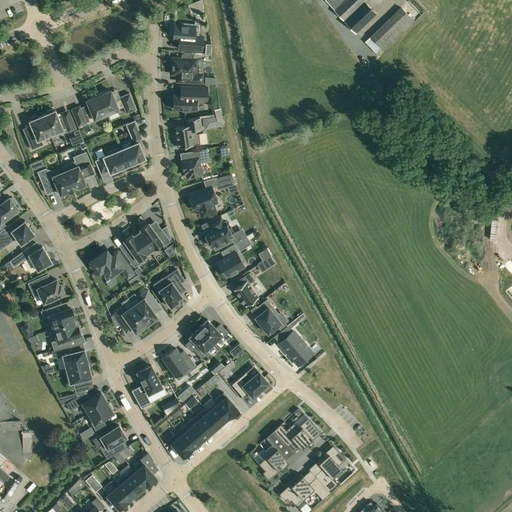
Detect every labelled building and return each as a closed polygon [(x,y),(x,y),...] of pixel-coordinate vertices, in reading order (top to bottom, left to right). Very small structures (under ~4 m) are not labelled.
[(358,11),(346,0),(343,0),(334,9),(356,33),(376,14),(366,3),(358,11)] [(346,0),(358,11),(366,3),(363,1),(364,0),(346,0)] [(414,21),(400,7),(365,41),(379,56),(414,21)] [(174,24),(172,40),(178,40),(178,48),(202,50),(203,36),(194,35),(195,25),(188,25),(188,23),(181,22),(180,24),(174,24)] [(181,58),(172,58),(172,59),(170,60),(170,64),(171,65),(171,73),(177,74),(177,81),(201,82),(202,76),(199,74),(194,74),(195,59),(191,59),(191,52),(195,52),(185,51),(181,55),(181,58)] [(206,102),(207,86),(181,86),(180,95),(173,94),(173,96),(172,98),(171,102),(173,104),(173,109),(195,109),(196,101),(206,102)] [(100,92),(97,93),(106,114),(118,109),(123,106),(126,113),(136,109),(129,93),(119,97),(120,99),(115,101),(110,90),(107,90),(104,91),(100,92)] [(106,114),(97,93),(94,95),(92,96),(89,98),(86,100),(91,111),(86,113),(89,121),(94,119),(106,114)] [(86,122),(79,106),(71,109),(78,126),(86,122)] [(47,113),(42,115),(50,135),(52,134),(53,136),(61,133),(60,130),(66,128),(68,131),(75,128),(71,117),(63,120),(61,114),(57,116),(55,110),(53,111),(52,108),(46,111),(47,113)] [(50,135),(42,115),(37,117),(36,115),(30,117),(31,120),(29,121),(34,132),(26,136),(31,149),(43,144),(41,138),(50,135)] [(215,125),(223,123),(221,115),(213,116),(215,125)] [(177,147),(197,144),(199,143),(198,134),(195,134),(195,130),(201,129),(200,117),(186,119),(187,125),(175,127),(177,147)] [(134,143),(121,149),(127,165),(130,164),(131,166),(137,163),(136,161),(145,158),(141,148),(143,147),(139,139),(141,138),(137,126),(129,130),(134,143)] [(127,165),(121,149),(117,150),(116,148),(108,152),(109,154),(103,156),(104,157),(96,161),(101,173),(109,169),(110,172),(112,171),(113,173),(119,171),(119,168),(127,165)] [(209,161),(207,148),(189,151),(191,158),(180,159),(183,174),(186,174),(187,177),(202,175),(199,162),(209,161)] [(64,167),(63,167),(73,189),(86,184),(85,183),(79,168),(90,164),(85,152),(73,157),(77,165),(72,167),(72,166),(64,167)] [(73,189),(63,167),(57,172),(58,173),(53,175),(51,171),(45,168),(38,171),(43,184),(54,179),(60,194),(73,189)] [(235,184),(232,172),(213,177),(217,189),(235,184)] [(217,201),(211,185),(189,194),(189,196),(188,198),(190,203),(192,203),(194,210),(199,208),(201,215),(215,210),(213,203),(217,201)] [(119,200),(126,210),(138,203),(131,192),(119,200)] [(10,198),(9,197),(0,203),(0,221),(0,222),(18,209),(14,204),(16,203),(12,197),(10,198)] [(215,249),(232,241),(230,236),(232,235),(231,233),(234,232),(228,222),(226,223),(225,221),(224,221),(220,215),(207,221),(210,228),(203,232),(211,246),(212,245),(215,249)] [(8,224),(0,230),(0,240),(4,238),(8,244),(16,238),(21,244),(34,234),(33,232),(35,230),(31,226),(29,227),(24,220),(12,229),(8,224)] [(137,233),(150,251),(161,242),(163,245),(169,241),(160,228),(155,232),(153,229),(148,223),(140,228),(141,230),(137,233)] [(150,251),(137,233),(133,236),(132,234),(124,240),(129,247),(128,247),(130,249),(125,253),(134,266),(140,262),(138,259),(150,251)] [(251,243),(247,236),(235,243),(239,250),(251,243)] [(179,250),(175,244),(168,247),(172,254),(179,250)] [(28,247),(9,260),(13,266),(30,256),(37,269),(51,261),(42,246),(29,253),(26,248),(28,247)] [(111,257),(106,250),(91,261),(99,272),(100,271),(106,279),(106,278),(109,277),(110,278),(122,270),(126,275),(126,276),(127,277),(130,275),(133,273),(121,255),(115,259),(113,255),(111,257)] [(236,251),(217,262),(225,276),(231,273),(231,274),(237,271),(237,270),(244,265),(236,251)] [(184,279),(177,269),(176,269),(164,277),(162,279),(166,284),(158,289),(170,307),(178,301),(177,299),(182,296),(180,293),(185,289),(180,282),(184,279)] [(258,296),(249,283),(254,279),(249,272),(237,280),(240,284),(234,289),(245,305),(258,296)] [(54,297),(65,292),(64,291),(66,290),(63,284),(61,285),(60,283),(59,284),(56,279),(50,282),(47,274),(28,283),(34,295),(39,293),(44,302),(49,300),(50,302),(55,299),(54,297)] [(144,298),(133,305),(146,324),(149,322),(150,323),(157,318),(156,317),(157,316),(149,306),(156,301),(147,289),(141,293),(144,298)] [(257,306),(261,312),(255,316),(268,333),(269,331),(270,333),(276,328),(275,327),(281,322),(276,315),(278,313),(267,298),(257,306)] [(53,328),(74,321),(72,316),(74,315),(71,306),(64,309),(62,303),(41,310),(43,317),(48,315),(53,328)] [(146,324),(133,305),(122,313),(119,309),(113,313),(121,325),(128,321),(135,331),(136,331),(137,332),(144,328),(143,326),(146,324)] [(223,336),(225,334),(228,332),(219,323),(215,327),(207,319),(198,327),(214,344),(223,336)] [(74,321),(53,328),(57,341),(52,343),(55,350),(74,345),(77,344),(76,338),(78,338),(77,335),(80,334),(77,325),(75,325),(74,321)] [(298,364),(312,352),(293,330),(292,331),(287,325),(279,331),(285,337),(279,342),(298,364)] [(206,352),(214,344),(198,327),(189,336),(198,344),(193,349),(202,358),(207,353),(206,352)] [(74,345),(55,350),(52,350),(52,354),(58,353),(59,356),(62,355),(66,368),(88,363),(87,361),(90,360),(88,354),(86,354),(84,349),(84,348),(84,349),(76,351),(74,345)] [(175,347),(162,357),(177,379),(196,366),(189,356),(184,359),(175,347)] [(301,374),(312,367),(309,361),(298,368),(301,374)] [(88,363),(66,368),(70,382),(69,382),(69,383),(70,382),(73,382),(77,396),(86,390),(87,390),(85,383),(87,382),(86,378),(91,377),(92,377),(91,376),(91,374),(93,374),(91,367),(89,368),(88,363)] [(141,384),(131,389),(141,408),(151,403),(146,394),(162,386),(151,365),(137,372),(140,378),(142,383),(143,383),(144,384),(141,385),(141,384)] [(245,372),(231,384),(242,396),(248,391),(252,396),(253,395),(256,393),(257,392),(258,392),(258,391),(261,389),(262,388),(261,388),(263,387),(267,383),(268,382),(258,371),(250,378),(245,372)] [(210,377),(214,382),(219,378),(215,373),(210,377)] [(70,410),(80,404),(86,414),(106,402),(102,394),(100,391),(90,397),(86,390),(77,396),(66,402),(70,410)] [(213,400),(215,402),(228,417),(238,409),(223,391),(213,400)] [(247,401),(251,407),(261,398),(257,393),(247,401)] [(102,418),(113,412),(111,410),(113,409),(109,403),(108,404),(106,402),(86,414),(95,430),(106,424),(102,418)] [(219,424),(228,417),(215,402),(206,409),(219,424)] [(205,407),(196,415),(210,432),(219,424),(206,409),(205,407)] [(210,432),(196,415),(186,423),(201,440),(210,432)] [(320,432),(307,418),(297,427),(293,423),(286,429),(280,423),(274,429),(288,445),(288,444),(294,439),(300,447),(302,448),(307,443),(307,444),(320,432)] [(22,419),(2,423),(4,432),(24,427),(22,419)] [(177,431),(192,448),(201,440),(186,423),(177,431)] [(118,452),(127,446),(123,439),(126,437),(119,425),(100,436),(104,442),(99,446),(107,458),(118,452)] [(80,434),(83,439),(93,433),(90,428),(80,434)] [(26,453),(35,453),(35,429),(26,429),(26,453)] [(268,454),(258,463),(265,470),(262,472),(269,479),(284,465),(289,461),(287,459),(280,451),(287,445),(288,445),(274,429),(265,437),(271,443),(264,450),(268,454)] [(182,456),(192,448),(177,431),(168,439),(182,456)] [(320,455),(323,458),(318,462),(323,467),(314,474),(330,492),(329,490),(337,483),(333,479),(338,474),(337,472),(342,468),(338,464),(345,458),(333,444),(320,455)] [(128,445),(127,446),(118,452),(119,453),(123,458),(133,450),(128,445)] [(131,467),(133,469),(146,485),(156,477),(151,471),(156,466),(147,452),(139,458),(140,460),(131,467)] [(0,463),(5,458),(0,453),(0,478),(3,482),(9,475),(0,466),(0,463)] [(124,459),(119,453),(115,456),(120,462),(124,459)] [(107,466),(112,472),(116,469),(111,463),(107,466)] [(137,492),(146,485),(133,469),(123,477),(137,492)] [(322,499),(330,492),(314,474),(314,475),(316,476),(309,483),(301,473),(296,477),(292,481),(279,493),(284,500),(287,498),(290,501),(291,499),(296,504),(308,493),(311,496),(315,491),(322,499)] [(85,479),(95,490),(101,485),(92,474),(85,479)] [(128,500),(137,492),(123,477),(115,485),(128,500)] [(118,508),(128,500),(115,485),(114,485),(116,487),(107,494),(118,508)] [(95,505),(87,511),(101,511),(99,509),(104,505),(96,496),(91,501),(95,505)] [(385,511),(376,502),(372,507),(368,502),(358,511),(385,511)]
